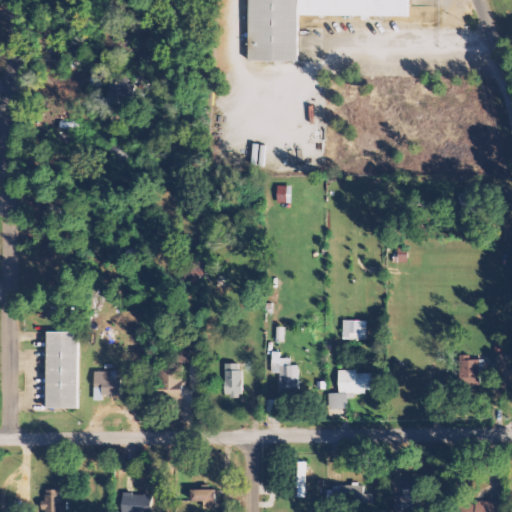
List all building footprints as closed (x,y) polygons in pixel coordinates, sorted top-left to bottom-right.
[(254,0),(254,61),(304,61),(304,16),(415,17),(415,0),(254,0)] [(296,204),(296,187),(281,187),(281,203),(296,204)] [(64,211),(49,210),(49,228),(64,228),(64,211)] [(370,322),(347,321),(346,341),(370,341),(370,322)] [(81,331),(81,407),(49,407),(49,331),(81,331)] [(497,339),(498,355),(507,355),(506,338),(497,339)] [(303,392),(304,366),(295,366),(296,359),(285,358),(285,352),(276,352),(276,374),(284,374),(284,392),(303,392)] [(484,360),(463,360),(464,387),(485,386),(484,360)] [(229,398),(246,398),(247,364),(229,364),(229,398)] [(343,393),(332,394),(332,410),(353,409),(353,393),(376,393),(376,374),(361,374),(361,370),(343,371),(343,393)] [(125,396),(125,380),(116,380),(116,372),(98,372),(98,401),(107,401),(107,396),(125,396)] [(310,462),(302,462),(301,498),(309,498),(310,462)] [(421,511),(420,501),(426,501),(426,482),(407,482),(407,497),(398,497),(398,511),(421,511)] [(369,486),(330,488),(330,504),(370,502),(369,486)] [(221,490),(182,490),(182,502),(207,502),(207,509),(221,509),(221,490)] [(157,511),(158,495),(127,494),(126,511),(157,511)] [(505,501),(491,502),(491,511),(506,511),(505,501)]
